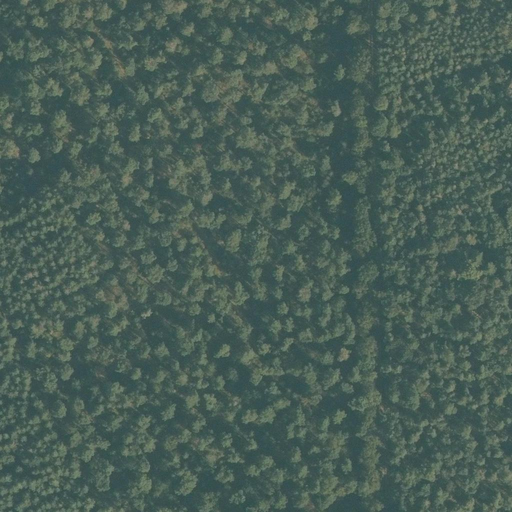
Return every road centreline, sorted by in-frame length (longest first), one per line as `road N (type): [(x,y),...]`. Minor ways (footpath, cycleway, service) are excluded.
road 1 (track): [(0,288),(112,511)]
road 2 (track): [(368,0),(376,237)]
road 3 (track): [(378,331),(384,511)]
